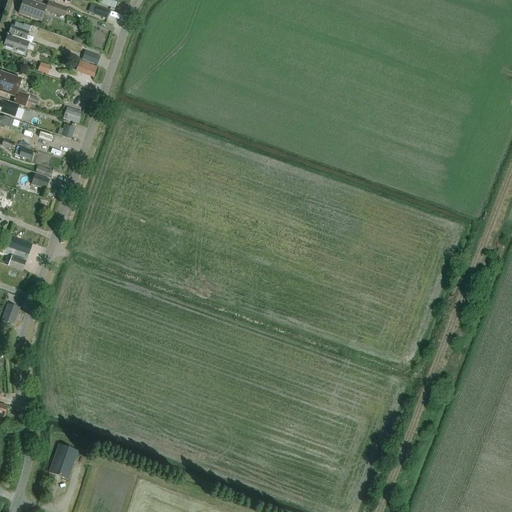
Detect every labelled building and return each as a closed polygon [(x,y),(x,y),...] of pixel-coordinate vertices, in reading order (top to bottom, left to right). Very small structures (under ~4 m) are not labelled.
[(64,17),(66,10),(47,3),(46,8),(23,0),(18,15),(41,23),(45,11),(64,17)] [(117,0),(99,0),(98,5),(114,10),(117,0)] [(107,21),(110,12),(96,7),(93,16),(107,21)] [(26,41),(30,29),(24,27),(19,26),(15,25),(14,28),(11,27),(8,35),(26,41)] [(52,50),(55,42),(41,35),(37,43),(52,50)] [(34,53),(36,46),(7,37),(3,50),(24,57),(26,51),(34,53)] [(82,75),(85,65),(80,63),(76,73),(82,75)] [(50,68),(40,65),(37,74),(47,77),(50,68)] [(25,109),(28,98),(17,93),(21,81),(0,73),(0,93),(15,99),(13,105),(25,109)] [(19,107),(16,106),(10,104),(0,100),(0,114),(14,119),(19,107)] [(82,114),(66,109),(63,120),(78,125),(82,114)] [(10,130),(12,121),(3,118),(2,120),(0,119),(0,129),(3,130),(4,128),(10,130)] [(71,141),(75,130),(64,126),(60,137),(71,141)] [(14,145),(3,141),(1,147),(12,151),(14,145)] [(33,154),(21,150),(18,159),(30,163),(33,154)] [(50,179),(52,172),(37,167),(35,173),(50,179)] [(49,181),(34,176),(31,186),(46,191),(49,181)] [(32,246),(16,240),(12,251),(28,256),(32,246)] [(26,262),(11,257),(10,260),(6,259),(4,265),(8,266),(8,268),(22,273),(26,262)] [(16,318),(3,314),(1,320),(13,324),(16,318)] [(67,481),(78,453),(59,446),(49,474),(67,481)]
